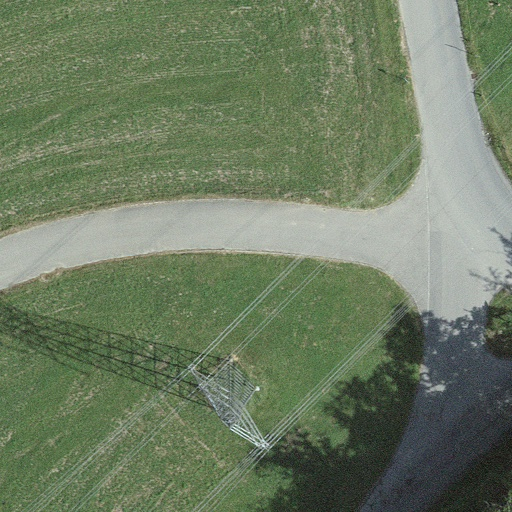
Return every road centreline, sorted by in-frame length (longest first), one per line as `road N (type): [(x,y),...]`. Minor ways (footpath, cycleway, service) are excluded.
road 1 (unclassified): [(471,217),(426,0)]
road 2 (unclassified): [(472,422),(462,350),(476,261),(471,217)]
